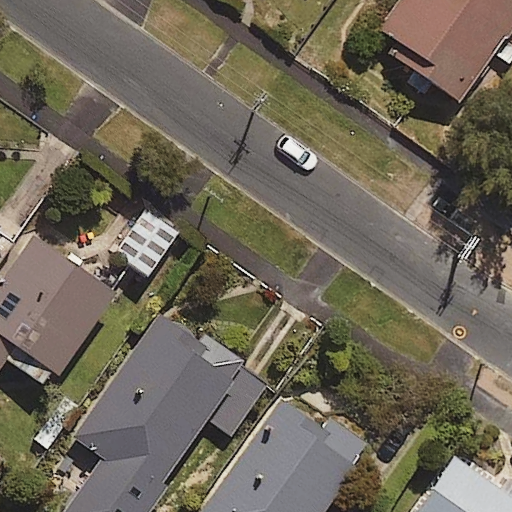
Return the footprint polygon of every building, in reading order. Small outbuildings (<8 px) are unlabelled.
[(462,110),(500,59),(511,68),(511,66),(511,51),(508,48),(511,42),(511,0),(404,0),(381,32),(403,49),(395,60),(415,74),(408,84),(427,98),(434,89),(462,110)] [(183,237),(146,210),(114,254),(151,281),(183,237)] [(120,302),(33,243),(0,291),(0,381),(11,366),(55,396),(120,302)] [(133,511),(150,511),(235,394),(240,397),(220,427),(236,439),(272,388),(207,341),(202,349),(163,321),(77,443),(112,467),(98,487),(133,511)] [(332,511),(375,451),(346,431),(342,437),(287,399),(207,511),(332,511)] [(511,511),(511,491),(504,486),(500,492),(459,462),(423,511),(511,511)]
